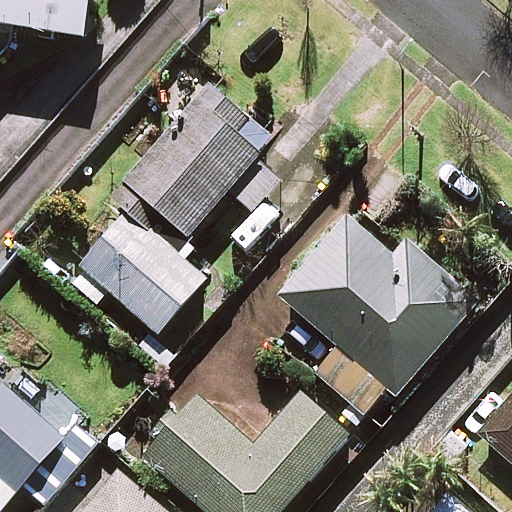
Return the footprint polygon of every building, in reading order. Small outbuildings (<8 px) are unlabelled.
[(0,0),(0,38),(6,31),(92,41),(96,0),(0,0)] [(276,143),(215,89),(130,186),(191,240),(276,143)] [(208,282),(131,214),(70,284),(97,307),(110,292),(160,336),(208,282)] [(320,376),(366,417),(388,391),(397,399),(480,305),(406,241),(395,255),(353,219),(283,299),(342,351),(320,376)] [(0,373),(0,511),(2,511),(23,490),(43,508),(96,449),(5,368),(0,373)] [(284,511),(350,438),(300,393),(256,443),(203,395),(147,458),(207,511),(284,511)] [(511,405),(483,439),(511,465),(511,405)] [(166,511),(113,468),(77,511),(166,511)] [(466,511),(450,498),(437,511),(466,511)]
